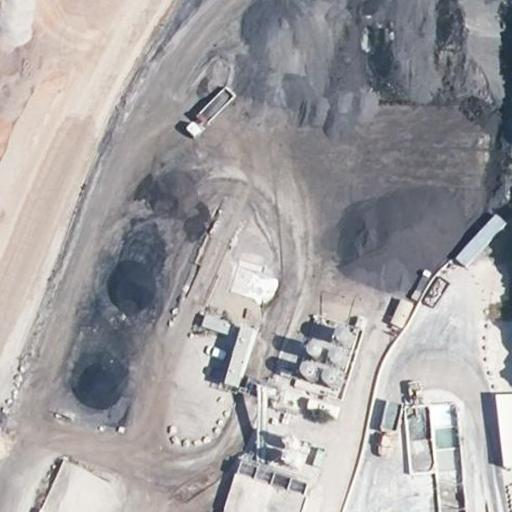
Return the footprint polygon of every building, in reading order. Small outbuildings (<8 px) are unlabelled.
[(469,263),(504,224),(494,216),(460,255),(469,263)] [(391,322),(403,327),(412,304),(400,299),(391,322)] [(204,315),(201,328),(228,334),(231,322),(204,315)] [(238,389),(256,330),(241,325),(223,384),(238,389)] [(511,393),(498,394),(501,467),(511,466),(511,393)] [(456,405),(436,404),(435,468),(455,468),(456,405)] [(93,511),(105,475),(58,461),(43,511),(93,511)]
